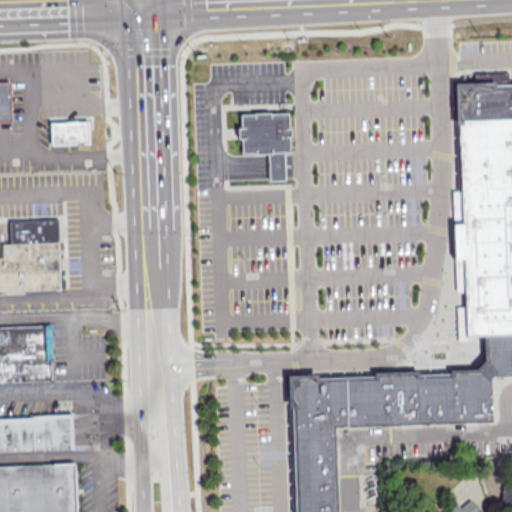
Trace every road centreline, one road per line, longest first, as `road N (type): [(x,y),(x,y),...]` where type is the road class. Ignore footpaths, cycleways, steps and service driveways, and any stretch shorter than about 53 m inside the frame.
road 1 (secondary): [(154,244),(160,401)]
road 2 (tertiary): [(146,4),(0,9)]
road 3 (secondary): [(146,4),(150,127)]
